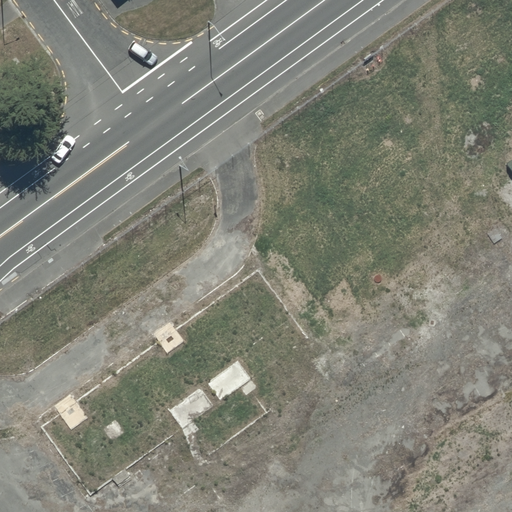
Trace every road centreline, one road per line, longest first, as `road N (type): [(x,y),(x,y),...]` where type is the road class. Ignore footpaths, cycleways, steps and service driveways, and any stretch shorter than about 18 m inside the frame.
road 1 (secondary): [(147,126),(325,0)]
road 2 (secondary): [(0,235),(147,126)]
road 3 (residential): [(147,126),(56,0)]
